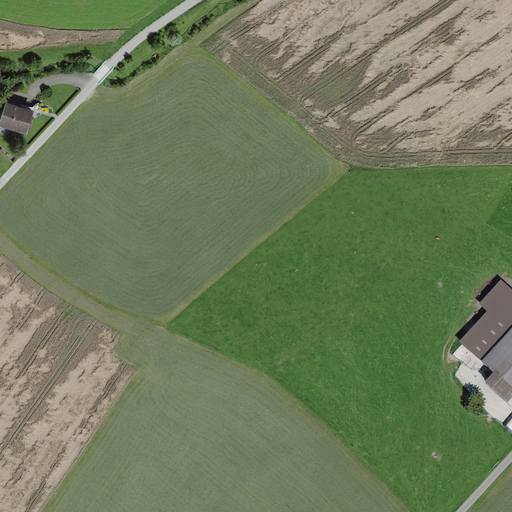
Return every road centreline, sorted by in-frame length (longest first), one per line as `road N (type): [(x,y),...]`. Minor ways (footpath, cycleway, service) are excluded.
road 1 (residential): [(193,0),(138,38),(5,179)]
road 2 (track): [(210,33),(132,91),(90,86)]
